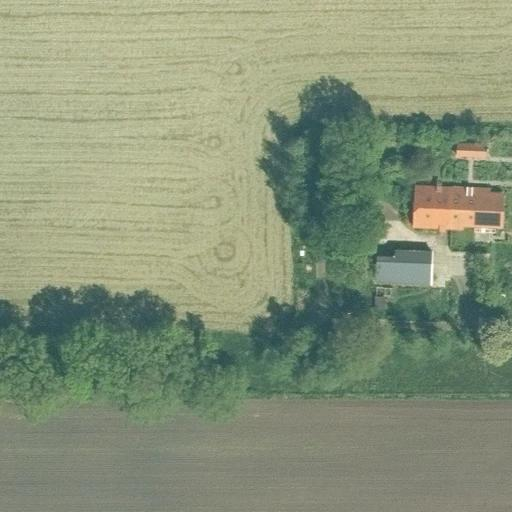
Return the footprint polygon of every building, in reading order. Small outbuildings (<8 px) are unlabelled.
[(418,158),(433,157),(432,140),(417,140),(418,158)] [(351,157),(385,153),(384,141),(349,145),(351,157)] [(458,144),(457,156),(477,157),(478,145),(458,144)] [(451,230),(452,189),(416,187),(414,229),(451,230)] [(452,189),(451,230),(462,231),(462,225),(494,226),(495,197),(484,197),(484,191),(452,189)] [(353,218),(353,231),(374,230),(374,217),(353,218)] [(430,285),(430,278),(431,251),(395,249),(394,256),(384,255),(377,255),(376,283),(430,285)] [(375,297),(374,311),(384,312),(385,298),(375,297)]
